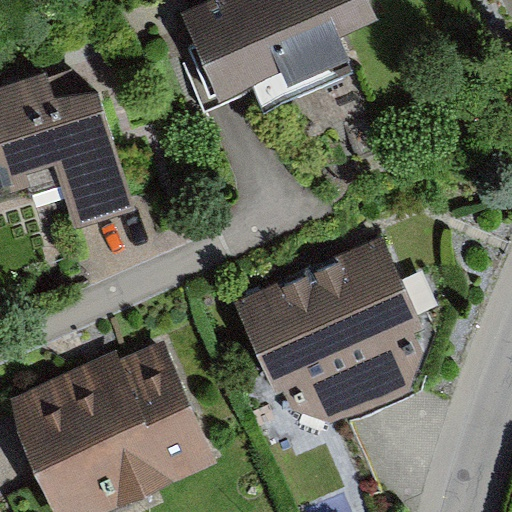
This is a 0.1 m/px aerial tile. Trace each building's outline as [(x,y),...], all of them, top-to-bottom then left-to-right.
[(368,0),(199,0),(186,6),(220,88),(279,64),(285,78),(346,53),(338,35),(376,19),(368,0)] [(55,74),(0,90),(0,198),(65,179),(76,214),(133,197),(99,85),(61,96),(55,74)] [(416,325),(427,320),(386,229),(337,250),(338,254),(312,265),(373,401),(412,384),(425,347),(416,325)] [(331,420),(373,401),(312,265),(285,277),(284,274),(236,295),(277,387),(285,383),(293,402),(331,420)] [(120,347),(12,395),(64,511),(110,511),(219,464),(164,342),(125,359),(120,347)]
